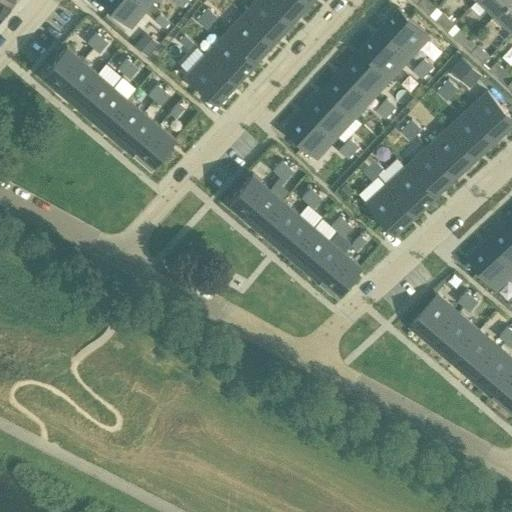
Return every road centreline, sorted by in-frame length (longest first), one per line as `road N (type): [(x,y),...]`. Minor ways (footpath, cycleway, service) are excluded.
road 1 (residential): [(120,253),(351,0)]
road 2 (residential): [(306,356),(511,163)]
road 3 (residential): [(511,464),(306,356)]
road 4 (residential): [(306,356),(120,253)]
road 5 (unclassified): [(173,511),(0,423)]
road 6 (residential): [(120,253),(0,187)]
